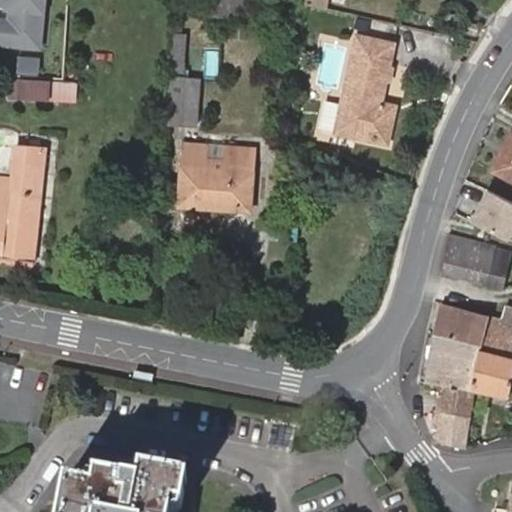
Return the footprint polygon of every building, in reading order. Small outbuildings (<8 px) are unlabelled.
[(0,50),(38,53),(42,0),(6,0),(5,14),(9,15),(9,25),(0,24),(0,50)] [(214,0),(213,15),(255,18),(256,0),(214,0)] [(170,35),(168,77),(187,79),(189,36),(170,35)] [(377,119),(380,107),(393,47),(356,39),(342,106),(335,136),(388,148),(393,123),(377,119)] [(217,76),(217,49),(204,49),(204,76),(217,76)] [(37,72),(37,55),(15,54),(14,72),(37,72)] [(168,77),(165,123),(196,126),(199,80),(187,79),(168,77)] [(0,95),(50,99),(52,83),(0,78),(0,95)] [(79,101),(80,84),(52,83),(50,99),(79,101)] [(335,136),(342,106),(326,103),(320,132),(335,136)] [(396,110),(380,107),(377,119),(393,123),(396,110)] [(511,133),(494,169),(511,178),(511,133)] [(182,167),(222,169),(223,159),(209,158),(210,143),(183,141),(182,167)] [(251,209),(254,147),(224,145),(223,159),(222,169),(182,167),(179,204),(251,209)] [(0,224),(5,226),(1,256),(33,260),(45,149),(15,146),(11,178),(0,176),(0,224)] [(511,249),(449,234),(442,273),(503,288),(511,254),(511,249)] [(435,335),(482,348),(489,314),(442,302),(435,335)] [(502,318),(511,320),(511,305),(507,304),(502,318)] [(509,396),(511,380),(511,320),(502,318),(489,314),(482,348),(472,391),(509,396)] [(442,385),(472,391),(482,348),(435,335),(426,381),(442,385)] [(442,385),(439,412),(471,418),(472,391),(442,385)] [(439,412),(437,439),(467,446),(471,418),(439,412)] [(179,508),(184,482),(140,474),(138,486),(95,478),(91,492),(65,487),(59,511),(168,511),(170,506),(179,508)]
